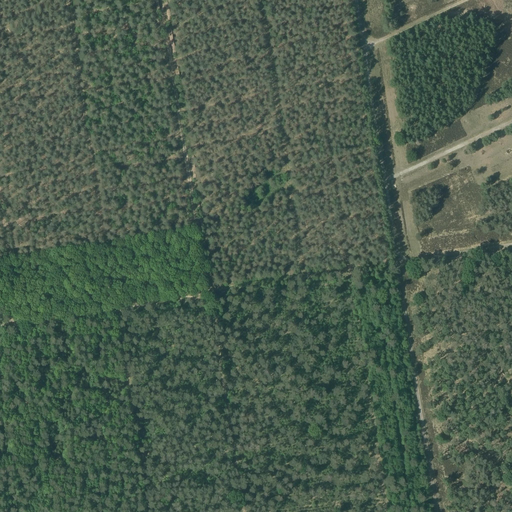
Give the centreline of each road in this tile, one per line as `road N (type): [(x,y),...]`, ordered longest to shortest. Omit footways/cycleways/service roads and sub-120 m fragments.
road 1 (track): [(244,511),(160,0)]
road 2 (track): [(394,260),(433,511)]
road 3 (track): [(362,44),(394,260)]
road 4 (track): [(0,322),(208,288)]
road 5 (track): [(349,269),(208,288)]
road 6 (track): [(382,177),(511,119)]
